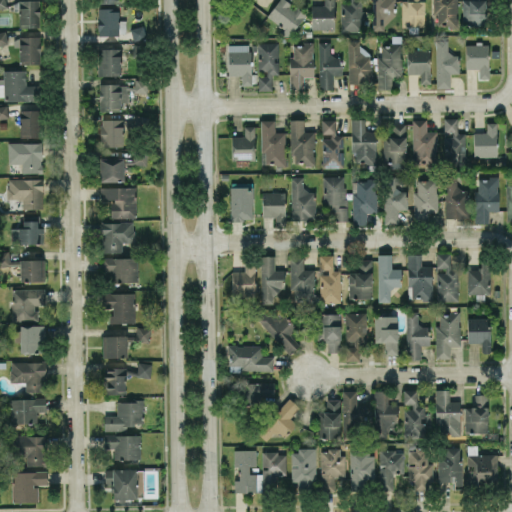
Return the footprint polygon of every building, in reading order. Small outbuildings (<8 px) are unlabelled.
[(39,0),(18,0),(18,26),(39,26),(39,0)] [(290,34),(305,14),(286,0),(278,0),(266,17),(290,34)] [(334,0),(324,0),(324,5),(312,5),(311,29),(334,30),(334,0)] [(341,31),(362,31),(361,0),(349,0),(349,3),(341,3),(341,31)] [(372,0),(372,30),(385,30),(385,19),(395,19),(394,0),(372,0)] [(424,26),(424,0),(401,0),(401,26),(424,26)] [(458,26),(457,0),(433,0),(434,27),(458,26)] [(485,0),(462,0),(462,24),(485,25),(485,0)] [(98,35),(119,35),(118,8),(97,9),(98,35)] [(130,28),(133,40),(146,37),(143,25),(130,28)] [(0,45),(8,43),(5,30),(0,31),(0,45)] [(377,57),(377,88),(392,88),(392,77),(402,76),(401,35),(391,36),(391,45),(381,45),(381,57),(377,57)] [(40,36),(19,36),(20,63),(41,63),(40,36)] [(370,49),(359,50),(359,40),(347,40),(348,84),(371,83),(370,49)] [(447,40),(435,40),(436,88),(450,88),(450,73),(459,72),(459,53),(448,53),(447,40)] [(278,74),(278,42),(257,43),(258,90),(272,90),(272,74),(278,74)] [(333,89),(333,75),(340,75),(341,56),(330,56),(330,42),(318,42),(318,89),(333,89)] [(313,77),(313,43),(293,43),(293,56),(289,56),(289,89),(303,89),(303,77),(313,77)] [(489,78),(488,43),(465,44),(466,69),(478,68),(479,78),(489,78)] [(250,44),(228,44),(228,75),(241,75),(241,85),(251,84),(250,44)] [(98,48),(98,75),(120,75),(121,48),(98,48)] [(431,49),(407,49),(406,73),(420,74),(420,83),(430,83),(431,49)] [(40,85),(26,85),(26,70),(4,70),(4,79),(0,79),(0,95),(4,96),(4,101),(40,101),(40,85)] [(135,92),(149,92),(148,78),(134,79),(135,92)] [(100,109),(121,109),(120,102),(128,102),(127,83),(99,84),(100,109)] [(0,118),(9,117),(7,105),(0,105),(0,118)] [(39,137),(39,110),(20,109),(20,136),(39,137)] [(444,166),(465,165),(464,133),(457,133),(457,117),(444,117),(444,134),(444,166)] [(124,119),(100,119),(100,145),(123,146),(124,119)] [(304,119),(290,119),(291,154),(295,154),(295,165),(314,164),(314,131),(304,131),(304,119)] [(343,166),(343,134),(335,135),(335,119),(321,119),(322,167),(343,166)] [(376,130),(365,130),(365,119),(352,119),(351,152),(355,152),(355,164),(375,164),(376,130)] [(436,131),(426,131),(426,119),(412,119),(413,153),(416,153),(416,165),(437,165),(436,131)] [(285,131),(275,131),(275,120),(261,120),(261,153),(264,153),(265,165),(286,164),(285,131)] [(474,156),(497,156),(496,122),(486,122),(486,132),(473,132),(474,156)] [(383,135),(383,162),(405,163),(406,123),(390,123),(390,136),(383,135)] [(255,126),(244,126),(244,136),(231,135),(231,159),(254,159),(255,126)] [(42,172),(42,142),(8,143),(8,163),(21,163),(21,173),(42,172)] [(124,157),(99,158),(100,181),(124,181),(124,157)] [(346,175),(322,176),(323,205),(332,205),(332,220),(346,220),(346,175)] [(469,217),(468,188),(457,188),(457,175),(444,175),(445,218),(469,217)] [(291,219),(315,220),(315,191),(303,190),(303,176),(291,176),(291,219)] [(404,176),(383,176),(383,224),(398,224),(398,209),(407,208),(407,187),(404,187),(404,176)] [(475,223),(489,223),(489,210),(498,211),(498,177),(476,177),(475,223)] [(22,208),(43,208),(42,178),(7,179),(8,199),(22,198),(22,208)] [(352,179),(352,225),(366,225),(366,212),(377,212),(376,179),(352,179)] [(437,211),(437,179),(417,179),(417,191),(414,191),(413,220),(428,220),(428,211),(437,211)] [(136,217),(135,186),(100,187),(101,200),(110,200),(111,218),(136,217)] [(253,219),(253,187),(230,187),(231,219),(253,219)] [(284,191),(261,192),(262,216),(275,216),(275,226),(285,226),(284,191)] [(38,215),(22,216),(23,227),(11,227),(11,243),(43,243),(43,227),(38,227),(38,215)] [(101,222),(102,252),(122,252),(122,242),(134,241),(134,221),(101,222)] [(0,265),(9,265),(9,251),(0,251),(0,265)] [(437,302),(458,301),(457,266),(451,267),(450,252),(436,252),(436,270),(437,270),(437,302)] [(378,301),(390,301),(390,288),(400,288),(400,268),(392,268),(392,254),(378,254),(378,301)] [(407,254),(407,287),(411,287),(411,299),(432,299),(432,265),(421,265),(421,254),(407,254)] [(275,255),(260,255),(260,303),(274,303),(274,289),(283,289),(283,269),(275,269),(275,255)] [(333,255),(319,255),(319,269),(328,269),(328,274),(319,274),(319,302),(340,302),(340,270),(333,270),(333,255)] [(103,282),(138,281),(137,257),(102,258),(103,282)] [(313,269),(304,269),(303,257),(290,257),(291,301),(314,300),(313,269)] [(44,259),(20,260),(21,281),(45,280),(44,259)] [(371,259),(359,259),(359,271),(349,272),(349,298),(372,298),(371,259)] [(467,269),(467,293),(489,293),(490,261),(479,261),(479,269),(467,269)] [(231,271),(231,295),(254,295),(255,262),(244,262),(244,271),(231,271)] [(37,320),(36,306),(45,305),(44,288),(12,289),(13,320),(37,320)] [(103,308),(110,308),(110,322),(135,323),(135,293),(103,292),(103,308)] [(257,320),(289,354),(299,344),(289,334),(294,329),(272,306),(257,320)] [(429,345),(429,325),(418,325),(417,311),(406,312),(407,359),(421,359),(420,345),(429,345)] [(366,344),(366,312),(345,312),(346,343),(345,343),(345,360),(360,360),(359,344),(366,344)] [(435,357),(450,358),(450,346),(459,346),(460,312),(439,312),(439,325),(436,325),(435,357)] [(341,351),(340,313),(317,314),(318,340),(327,340),(327,352),(341,351)] [(397,315),(374,316),(375,342),(383,341),(384,354),(398,354),(397,315)] [(489,317),(467,318),(468,342),(481,342),(481,352),(490,352),(489,317)] [(21,342),(21,351),(42,352),(43,326),(14,326),(14,341),(21,342)] [(149,342),(151,328),(138,326),(135,340),(149,342)] [(102,357),(127,357),(127,335),(102,335),(102,357)] [(274,356),(260,356),(260,345),(228,344),(227,368),(273,369),(274,356)] [(25,391),(45,392),(45,361),(11,361),(11,382),(25,382),(25,391)] [(151,377),(152,363),(138,362),(136,376),(151,377)] [(104,393),(126,393),(125,367),(103,367),(104,393)] [(242,382),(242,402),(274,403),(274,382),(242,382)] [(424,405),(417,405),(417,389),(403,389),(403,406),(404,406),(405,437),(425,436),(424,405)] [(460,434),(459,400),(449,400),(449,389),(435,389),(436,434),(460,434)] [(356,390),(342,390),(343,437),(358,437),(358,423),(367,423),(367,405),(357,405),(356,390)] [(397,404),(387,404),(388,391),(374,390),(373,438),(386,438),(386,427),(396,427),(397,404)] [(488,432),(487,394),(474,394),(475,406),(464,406),(464,432),(488,432)] [(10,423),(36,423),(36,411),(46,411),(45,397),(9,398),(10,423)] [(339,398),(326,399),(326,411),(319,411),(319,438),(340,438),(339,398)] [(266,440),(278,430),(283,435),(296,424),(290,417),(299,408),(291,399),(256,430),(266,440)] [(117,400),(117,415),(104,415),(104,427),(143,427),(143,400),(117,400)] [(114,459),(140,459),(141,435),(104,434),(104,448),(114,448),(114,459)] [(26,465),(46,465),(45,435),(12,435),(12,456),(26,455),(26,465)] [(439,482),(454,481),(454,486),(461,485),(461,446),(438,447),(439,482)] [(409,447),(408,480),(414,481),(414,489),(431,490),(432,463),(428,463),(428,448),(409,447)] [(315,448),(291,449),(291,481),(297,481),(297,489),(316,489),(315,448)] [(234,491),(278,490),(278,475),(286,475),(285,451),(261,452),(261,473),(249,473),(249,466),(256,466),(256,449),(233,449),(234,467),(239,467),(239,479),(234,479),(234,491)] [(320,449),(321,487),(344,486),(343,449),(320,449)] [(404,450),(379,450),(378,489),(393,489),(394,473),(403,473),(404,450)] [(349,486),(374,487),(375,452),(350,452),(349,486)] [(497,454),(467,454),(467,482),(496,483),(497,454)] [(143,498),(143,468),(105,469),(105,484),(112,484),(113,498),(143,498)] [(12,501),(38,501),(37,484),(47,484),(47,470),(11,471),(12,501)]
